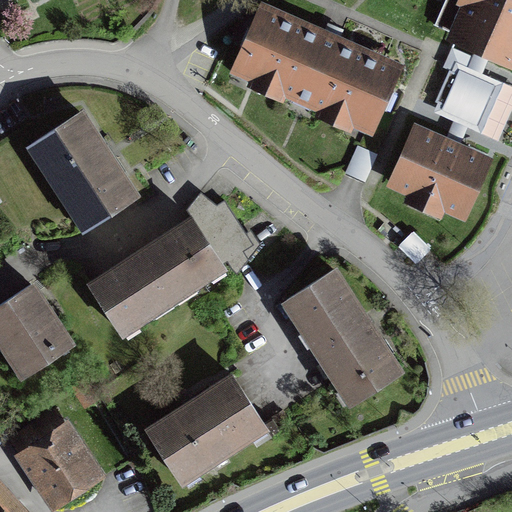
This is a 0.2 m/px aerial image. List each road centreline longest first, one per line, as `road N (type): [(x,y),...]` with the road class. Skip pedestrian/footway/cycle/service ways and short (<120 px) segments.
road 1 (residential): [(5,79),(85,63),(144,78),(371,250),(422,306)]
road 2 (primary): [(487,434),(273,511)]
road 3 (residential): [(422,306),(473,266),(511,185)]
road 4 (residential): [(487,434),(422,306)]
